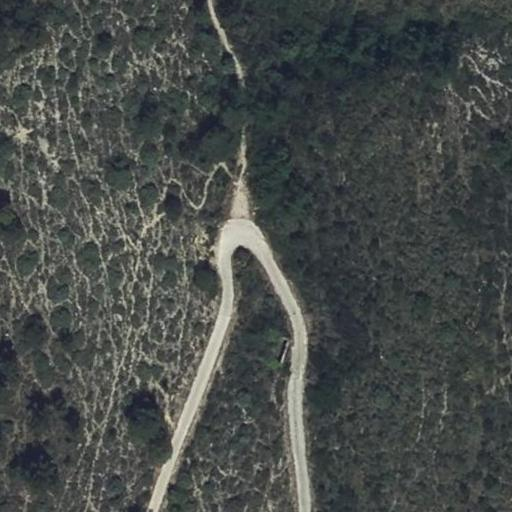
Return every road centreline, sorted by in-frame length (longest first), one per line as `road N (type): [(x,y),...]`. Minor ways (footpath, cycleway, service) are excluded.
road 1 (track): [(242,237),(224,253),(228,303),(152,511)]
road 2 (track): [(242,237),(265,254),(300,324),(303,511)]
